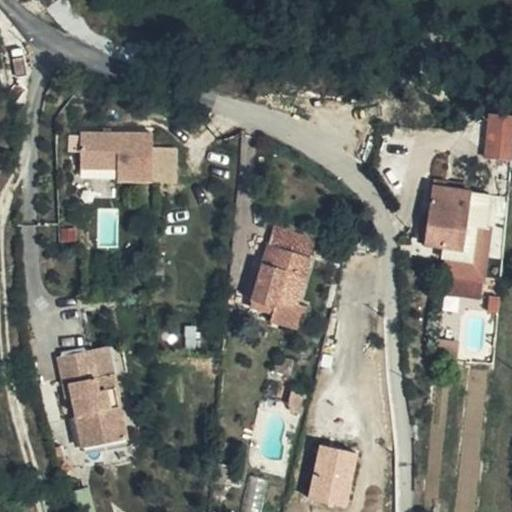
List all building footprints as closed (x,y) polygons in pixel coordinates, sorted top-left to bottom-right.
[(511,157),(511,114),(490,112),(484,153),(511,157)] [(146,125),(74,126),(74,161),(111,161),(112,173),(147,173),(146,125)] [(470,223),(476,189),(476,187),(436,181),(427,241),(447,244),(445,256),(451,256),(448,272),(486,278),(494,226),(490,226),(470,223)] [(495,192),(476,189),(470,223),(490,226),(495,192)] [(256,306),(280,311),(285,298),(299,301),(319,227),(278,217),(256,306)] [(285,298),(280,311),(279,321),(304,327),(309,305),(299,301),(285,298)] [(94,360),(110,356),(105,330),(88,334),(94,360)] [(123,424),(110,356),(94,360),(88,334),(52,342),(58,368),(69,365),(73,380),(67,382),(76,433),(123,424)] [(61,383),(67,382),(73,380),(69,365),(58,368),(61,383)] [(262,511),(270,477),(251,473),(242,511),(262,511)]
